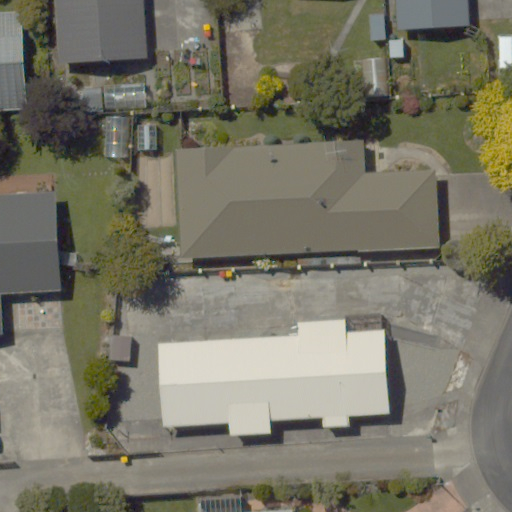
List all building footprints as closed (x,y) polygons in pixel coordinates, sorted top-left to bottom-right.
[(54,0),(59,62),(145,56),(141,0),(54,0)] [(413,0),(415,27),(467,24),(465,0),(413,0)] [(21,15),(0,15),(0,106),(26,105),(21,15)] [(362,141),(176,151),(181,252),(436,239),(433,166),(364,170),(362,141)] [(0,197),(0,296),(63,293),(58,194),(0,197)] [(387,325),(160,340),(165,424),(392,410),(387,325)]
